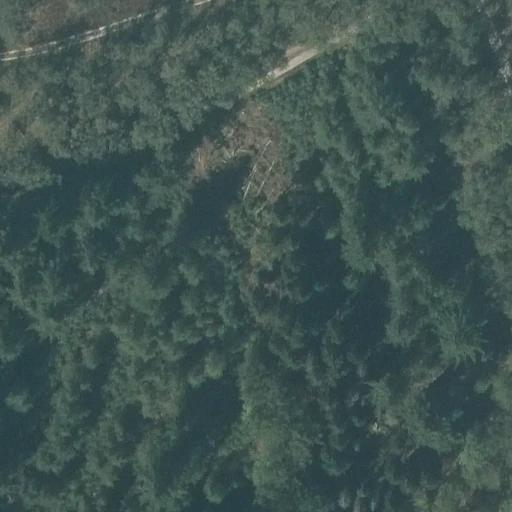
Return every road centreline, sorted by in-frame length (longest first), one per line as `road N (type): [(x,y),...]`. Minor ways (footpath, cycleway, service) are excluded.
road 1 (track): [(0,200),(92,178),(376,33),(394,0)]
road 2 (track): [(0,61),(169,0)]
road 3 (track): [(470,0),(511,115)]
